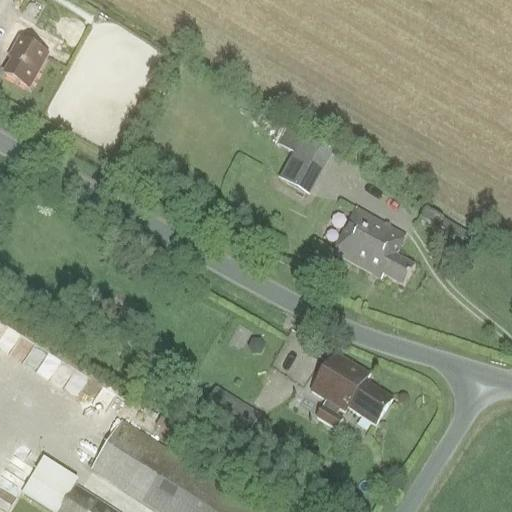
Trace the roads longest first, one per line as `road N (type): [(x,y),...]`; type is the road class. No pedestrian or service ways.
road 1 (tertiary): [(488,376),(346,329),(0,140)]
road 2 (unclassified): [(410,511),(488,376)]
